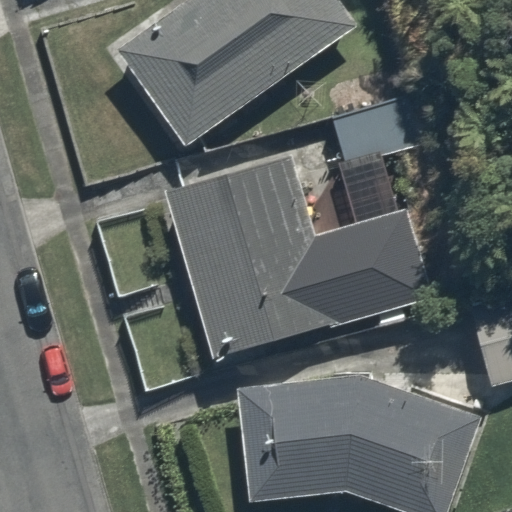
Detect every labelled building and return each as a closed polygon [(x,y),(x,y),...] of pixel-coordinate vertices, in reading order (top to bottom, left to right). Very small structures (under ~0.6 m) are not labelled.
[(183,145),(356,22),(339,0),(183,0),(114,49),(183,145)] [(391,94),(334,111),(352,174),(410,157),(391,94)] [(322,231),(296,147),(165,187),(216,353),(434,286),(409,204),(322,231)] [(511,285),(473,294),(493,382),(511,377),(511,285)] [(360,375),(246,393),(252,501),(343,494),(404,511),(451,511),(481,410),(360,375)]
